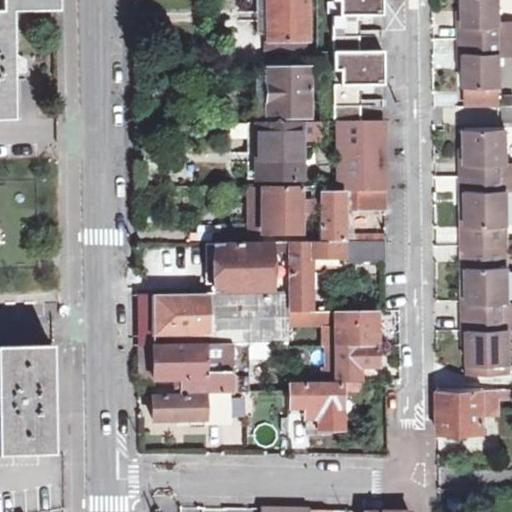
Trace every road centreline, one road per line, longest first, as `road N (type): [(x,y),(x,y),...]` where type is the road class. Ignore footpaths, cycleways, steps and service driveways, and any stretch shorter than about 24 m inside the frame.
road 1 (residential): [(413,0),(417,485)]
road 2 (tertiary): [(98,0),(105,477)]
road 3 (residential): [(105,477),(417,485)]
